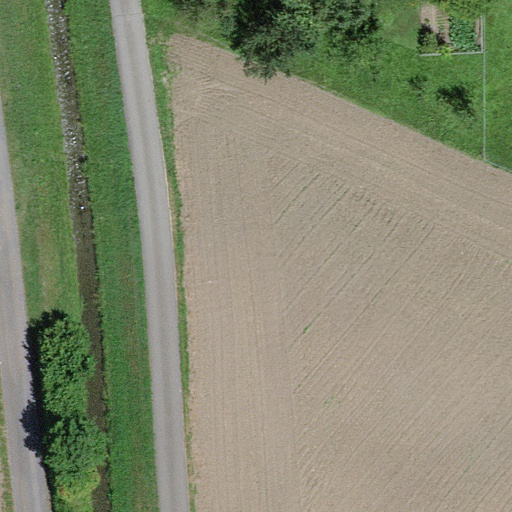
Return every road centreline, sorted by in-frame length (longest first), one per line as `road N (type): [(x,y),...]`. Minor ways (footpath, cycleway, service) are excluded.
road 1 (track): [(129,0),(159,267),(174,511)]
road 2 (track): [(42,511),(0,220)]
